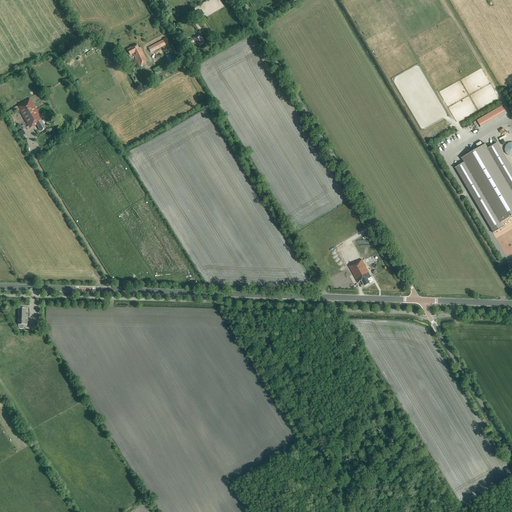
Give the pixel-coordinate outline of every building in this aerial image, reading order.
[(199,34),(193,38),(194,40),(193,42),(191,39),(186,43),(188,46),(193,43),(195,42),(196,41),(199,46),(204,44),(203,42),(204,42),(199,34)] [(165,45),(162,40),(148,48),(151,53),(165,45)] [(139,48),(137,45),(127,50),(130,55),(132,54),(139,66),(147,62),(140,48),(139,48)] [(45,128),(41,121),(43,121),(30,98),(16,106),(28,126),(26,127),(27,130),(36,124),(40,131),(45,128)] [(502,106),(477,120),(479,125),(480,126),(505,112),(504,110),(502,106)] [(511,170),(496,144),(497,143),(487,149),(485,144),(486,144),(461,158),(461,159),(462,158),(464,162),(455,168),(456,168),(494,232),(493,233),(504,227),(503,227),(500,223),(511,216),(511,170)] [(370,283),(368,279),(371,277),(369,273),(362,260),(349,267),(358,283),(361,281),(364,286),(370,283)] [(27,325),(27,318),(25,318),(25,308),(18,308),(18,325),(18,326),(19,328),(20,329),(21,329),(23,329),(24,328),(24,327),(24,325),(27,325)]
